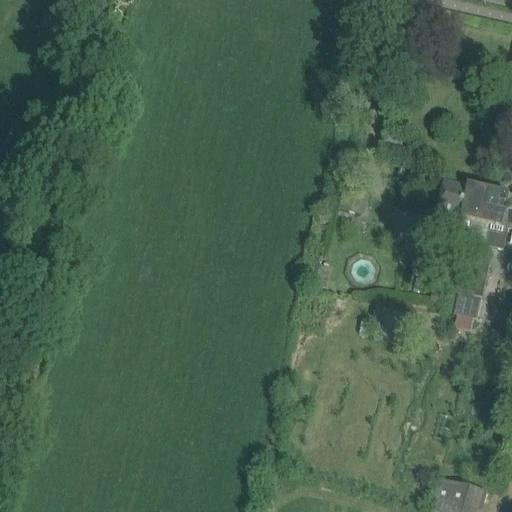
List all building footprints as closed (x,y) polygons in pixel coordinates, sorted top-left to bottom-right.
[(478,208),(482,194),(446,186),(439,217),(477,225),(471,250),(480,252),(489,215),(478,208)] [(511,200),(482,194),(478,208),(489,215),(480,252),(471,250),(471,252),(483,255),(485,248),(503,252),(508,232),(511,232),(511,200)] [(455,307),(461,257),(437,254),(431,304),(455,307)] [(488,272),(473,269),(466,298),(482,302),(488,272)] [(409,339),(411,311),(380,308),(378,336),(409,339)]
